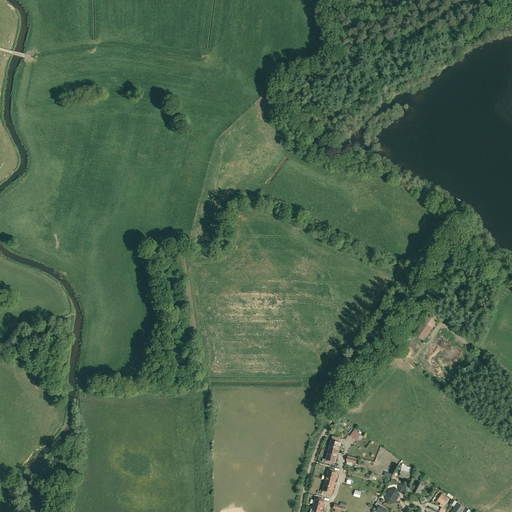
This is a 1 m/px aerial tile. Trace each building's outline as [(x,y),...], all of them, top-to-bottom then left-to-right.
[(439,321),(428,313),(413,333),(424,342),(439,321)] [(350,436),(357,441),(363,434),(356,428),(350,436)] [(325,461),(334,464),(340,444),(331,441),(325,461)] [(349,453),(348,461),(358,463),(359,455),(349,453)] [(401,466),(399,477),(406,478),(406,474),(410,475),(411,468),(401,466)] [(337,474),(327,471),(323,491),(333,493),(337,474)] [(365,478),(373,480),(375,472),(366,471),(365,478)] [(418,482),(412,492),(418,495),(424,486),(422,485),(424,482),(420,480),(418,483),(418,482)] [(395,504),(400,496),(398,490),(395,488),(389,490),(385,497),(386,504),(389,506),(395,504)] [(449,499),(441,495),(436,502),(440,504),(439,506),(443,509),(449,499)] [(322,511),(325,502),(315,499),(311,511),(322,511)] [(461,511),(464,508),(457,503),(451,511),(461,511)]
